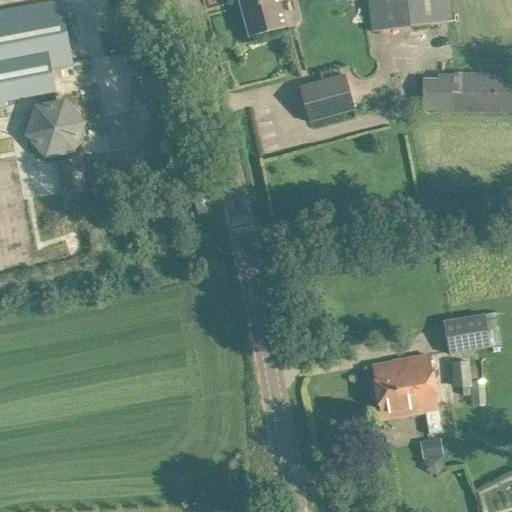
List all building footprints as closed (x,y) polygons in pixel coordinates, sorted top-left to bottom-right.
[(238,0),(249,38),(286,28),(278,0),(238,0)] [(370,0),(375,31),(450,20),(447,0),(370,0)] [(60,1),(0,12),(0,107),(4,107),(3,101),(54,91),(50,69),(72,64),(60,1)] [(438,77),(425,77),(425,108),(479,108),(511,108),(511,72),(479,73),(438,73),(438,77)] [(354,109),(345,74),(299,87),(308,121),(354,109)] [(55,103),(50,104),(46,105),(42,107),(38,110),(35,114),(32,117),(30,122),(29,126),(29,131),(30,136),(31,140),(34,144),(37,148),(40,151),(44,153),(49,155),(53,155),(58,155),(63,154),(67,153),(71,150),(74,147),(77,143),(79,139),(80,135),(81,130),(81,126),(80,121),(78,117),(75,113),(72,110),(68,107),(64,105),(59,104),(55,103)] [(490,347),(485,315),(443,321),(449,354),(490,347)] [(382,421),(438,411),(429,356),(372,366),(382,421)] [(471,387),(468,361),(450,363),(452,389),(471,387)] [(444,456),(441,439),(420,442),(423,460),(444,456)]
